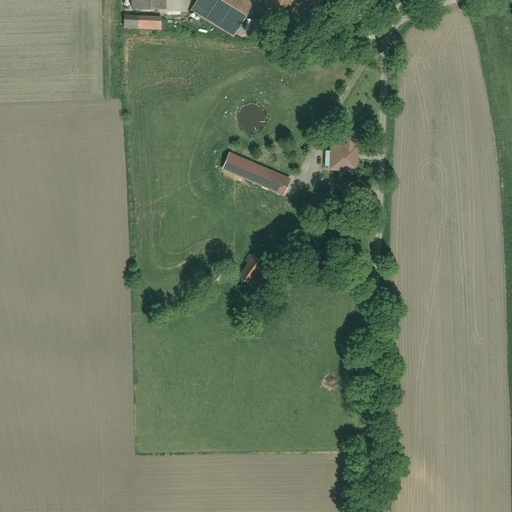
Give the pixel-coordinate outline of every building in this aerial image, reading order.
[(133,0),(134,12),(169,11),(168,0),(133,0)] [(249,0),(201,0),(193,13),(233,39),(256,4),(249,0)] [(271,0),(269,10),(291,17),(295,1),(326,10),(328,0),(271,0)] [(125,15),(125,35),(165,34),(164,14),(125,15)] [(256,21),(253,38),(268,41),(271,24),(256,21)] [(331,153),(330,177),(361,178),(362,154),(359,154),(360,137),(341,136),(340,153),(331,153)] [(233,150),(223,172),(284,200),(294,177),(233,150)] [(252,256),(238,277),(257,290),(271,269),(252,256)]
